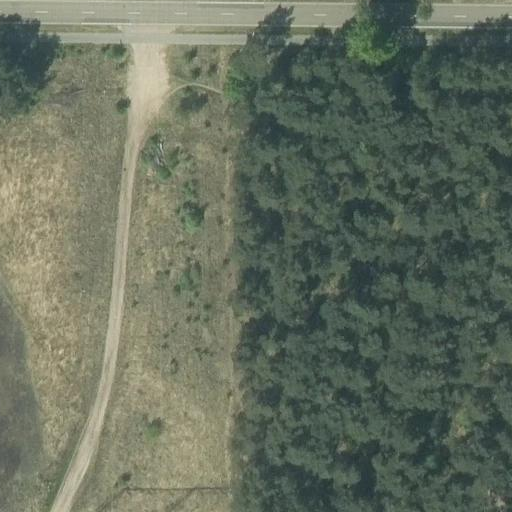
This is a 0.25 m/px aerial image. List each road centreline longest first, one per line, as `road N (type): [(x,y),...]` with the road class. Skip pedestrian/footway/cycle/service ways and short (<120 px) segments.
road 1 (secondary): [(511,22),(0,15)]
road 2 (track): [(49,511),(107,357),(142,36)]
